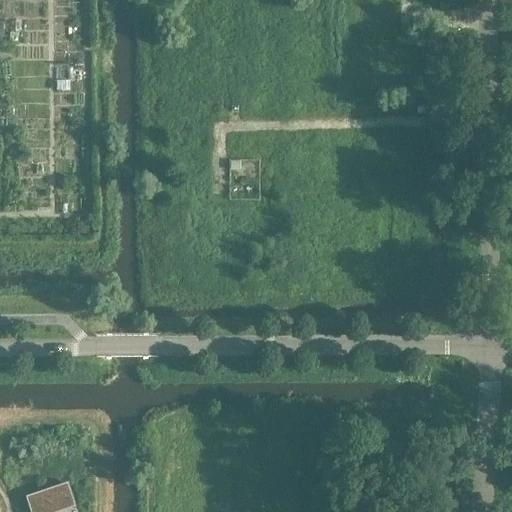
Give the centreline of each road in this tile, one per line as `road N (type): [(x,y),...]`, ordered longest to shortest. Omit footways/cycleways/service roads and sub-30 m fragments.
road 1 (unclassified): [(491,350),(0,349)]
road 2 (unclassified): [(491,350),(485,0)]
road 3 (track): [(217,196),(218,128),(491,121)]
road 4 (unclassified): [(483,511),(491,350)]
